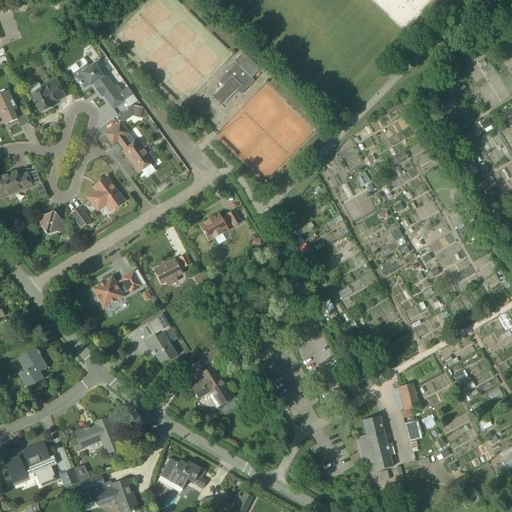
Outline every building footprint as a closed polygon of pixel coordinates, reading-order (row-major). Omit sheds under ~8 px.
[(83,42),(87,47),(93,41),(89,36),(83,42)] [(244,53),(238,59),(237,58),(234,61),(236,63),(218,81),(222,86),(212,97),(221,106),(236,90),(240,95),(254,81),(251,78),(256,73),(260,69),(244,53)] [(81,73),(82,74),(76,78),(79,83),(80,85),(81,85),(84,89),(89,85),(90,86),(92,85),(96,89),(95,89),(96,90),(97,89),(102,96),(101,97),(101,98),(103,96),(113,109),(123,102),(118,94),(121,92),(117,86),(114,86),(112,87),(100,69),(98,70),(94,64),(89,67),(88,65),(85,65),(80,69),(80,71),(82,72),(81,73)] [(11,73),(8,68),(8,66),(3,69),(6,76),(11,73)] [(49,86),(31,94),(34,100),(33,101),(35,107),(37,106),(40,113),(53,107),(51,102),(55,100),(56,101),(64,97),(56,80),(48,83),(49,86)] [(16,117),(25,113),(22,106),(16,109),(8,90),(5,92),(4,90),(0,91),(0,117),(4,125),(17,120),(16,117)] [(135,107),(133,118),(141,120),(143,109),(135,107)] [(134,143),(127,134),(120,124),(105,134),(112,144),(119,139),(126,149),(123,151),(139,172),(153,162),(148,155),(149,153),(149,151),(149,149),(147,148),(145,147),(143,148),(137,140),(134,143)] [(0,198),(1,198),(6,197),(5,195),(15,191),(16,193),(32,187),(27,173),(18,177),(16,172),(0,177),(0,198)] [(87,198),(89,200),(97,211),(109,203),(114,209),(124,202),(106,177),(96,185),(99,189),(87,198)] [(199,226),(204,234),(208,242),(229,230),(227,227),(231,224),(233,227),(241,223),(233,210),(226,214),(227,215),(221,218),(219,214),(199,226)] [(81,228),(90,222),(81,211),(73,217),(81,228)] [(41,214),(39,220),(37,227),(41,228),(45,232),(46,231),(51,233),(51,234),(57,232),(61,233),(62,227),(64,221),(60,220),(57,215),(55,212),(53,212),(50,213),(45,215),(41,214)] [(28,216),(16,224),(21,232),(33,224),(28,216)] [(185,254),(178,258),(183,268),(190,265),(185,254)] [(174,260),(154,270),(161,284),(166,282),(167,285),(176,281),(175,277),(181,274),(174,260)] [(100,302),(103,309),(124,297),(122,294),(128,291),(130,294),(142,287),(133,272),(122,278),(122,279),(115,283),(112,277),(92,289),(96,296),(94,297),(93,299),(95,303),(98,304),(100,302)] [(148,291),(141,295),(145,302),(152,298),(148,291)] [(189,297),(193,305),(199,302),(194,294),(189,297)] [(154,336),(143,342),(150,353),(153,351),(161,363),(168,359),(169,361),(177,356),(163,334),(170,329),(161,314),(146,324),(154,336)] [(208,354),(216,367),(227,360),(219,347),(208,354)] [(42,368),(43,370),(47,368),(39,355),(40,354),(38,351),(37,351),(35,348),(19,357),(27,371),(18,375),(27,389),(43,379),(44,379),(38,370),(42,368)] [(213,367),(196,377),(200,383),(192,388),(199,399),(207,394),(216,408),(232,398),(213,367)] [(354,385),(353,386),(357,393),(363,389),(359,382),(358,382),(354,385)] [(412,384),(397,388),(403,411),(418,408),(412,384)] [(427,429),(437,424),(432,414),(422,419),(427,429)] [(387,434),(384,435),(380,417),(362,421),(366,435),(358,437),(367,473),(392,467),(386,442),(389,441),(387,434)] [(82,450),(81,448),(102,440),(107,454),(120,449),(108,418),(95,423),(95,425),(93,426),(89,428),(85,429),(76,433),(75,433),(78,440),(71,442),(74,452),(75,453),(82,450)] [(405,424),(409,441),(421,439),(417,421),(405,424)] [(12,482),(27,476),(33,473),(35,474),(39,485),(53,479),(52,476),(54,475),(51,466),(56,464),(53,456),(49,458),(43,444),(9,457),(10,461),(5,463),(12,480),(12,482)] [(180,461),(175,470),(168,481),(182,489),(187,480),(203,488),(206,482),(201,479),(202,476),(201,476),(202,473),(203,474),(205,472),(188,462),(187,465),(180,461)] [(74,469),(79,482),(90,478),(87,471),(86,472),(84,465),(79,467),(74,469)] [(400,467),(394,468),(397,482),(403,481),(400,467)] [(65,489),(75,484),(79,483),(73,470),(59,476),(65,489)] [(111,485),(112,487),(80,498),(84,509),(117,498),(121,511),(130,511),(138,510),(128,479),(111,485)] [(230,511),(245,511),(253,498),(244,493),(242,497),(239,495),(230,511)] [(225,511),(225,508),(223,496),(202,499),(203,511),(225,511)] [(39,511),(37,503),(25,508),(25,511),(39,511)]
